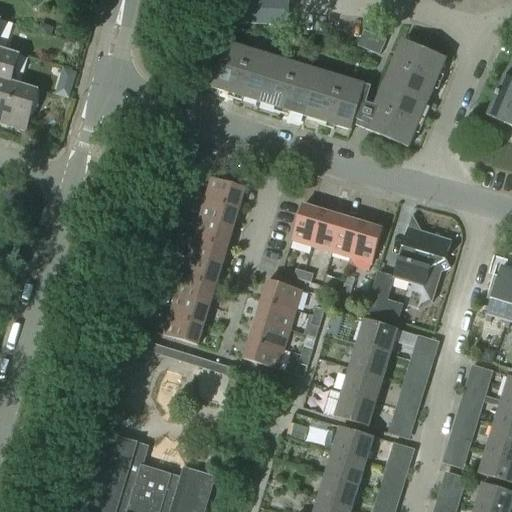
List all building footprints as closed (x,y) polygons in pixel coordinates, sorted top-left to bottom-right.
[(261,0),(238,0),(232,18),(278,34),(287,9),(261,0)] [(38,33),(46,36),(49,28),(40,25),(38,33)] [(380,57),(387,42),(365,32),(358,47),(380,57)] [(409,149),(447,59),(409,43),(381,108),(361,102),(364,92),(225,51),(213,90),(351,132),(354,126),(409,149)] [(0,78),(10,82),(11,81),(19,55),(0,49),(0,78)] [(511,61),(488,118),(508,127),(511,116),(511,61)] [(60,82),(56,95),(69,99),(73,86),(77,73),(64,68),(60,82)] [(10,82),(0,78),(0,124),(24,132),(37,89),(34,89),(11,81),(10,82)] [(38,78),(34,89),(37,89),(46,92),(50,82),(38,78)] [(178,191),(181,182),(172,180),(169,189),(178,191)] [(239,210),(245,190),(212,180),(206,200),(239,210)] [(176,199),(178,191),(169,189),(167,197),(176,199)] [(233,229),(239,210),(206,200),(200,219),(233,229)] [(313,247),(323,214),(303,208),(293,240),(313,247)] [(333,252),(343,219),(323,214),(313,247),(333,252)] [(425,239),(414,217),(412,216),(393,279),(425,289),(433,304),(434,304),(443,274),(451,269),(446,261),(452,242),(431,236),(425,239)] [(166,230),(169,222),(160,219),(157,228),(166,230)] [(227,249),(233,229),(200,219),(195,239),(227,249)] [(352,258),(362,225),(343,219),(333,252),(352,258)] [(372,264),(382,231),(362,225),(352,258),(372,264)] [(164,238),(166,230),(157,228),(155,236),(164,238)] [(221,268),(227,249),(195,239),(189,258),(221,268)] [(154,269),(157,260),(148,258),(146,267),(154,269)] [(215,288),(221,268),(189,258),(183,278),(215,288)] [(152,277),(154,269),(146,267),(143,275),(152,277)] [(505,328),(511,304),(511,272),(502,269),(487,317),(488,318),(486,323),(491,324),(492,318),(506,323),(504,328),(505,328)] [(303,281),(305,273),(296,270),(293,278),(303,281)] [(311,283),(313,275),(305,273),(303,281),(311,283)] [(210,307),(215,288),(183,278),(177,297),(210,307)] [(327,279),(324,288),(335,291),(338,282),(327,279)] [(296,312),(302,292),(269,282),(263,302),(296,312)] [(347,305),(353,286),(345,283),(342,292),(339,302),(347,305)] [(142,308),(145,299),(136,297),(134,305),(142,308)] [(204,326),(210,307),(177,297),(171,317),(204,326)] [(382,315),(387,302),(372,297),(367,310),(382,315)] [(290,332),(296,312),(263,302),(257,321),(290,332)] [(140,316),(142,308),(134,305),(131,314),(140,316)] [(322,320),(325,310),(316,308),(313,317),(322,320)] [(198,347),(204,326),(171,317),(165,337),(198,347)] [(319,328),(322,320),(313,317),(310,326),(319,328)] [(284,351),(290,332),(257,321),(251,341),(284,351)] [(392,356),(400,331),(366,321),(358,346),(392,356)] [(278,371),(284,351),(251,341),(245,361),(278,371)] [(385,380),(392,356),(358,346),(351,370),(385,380)] [(310,359),(313,350),(304,347),(301,356),(310,359)] [(485,349),(482,360),(493,363),(496,353),(485,349)] [(307,367),(310,359),(301,356),(299,364),(307,367)] [(419,372),(423,359),(413,356),(409,368),(419,372)] [(430,375),(434,362),(423,359),(419,372),(430,375)] [(377,405),(385,380),(351,370),(344,394),(377,405)] [(234,401),(240,382),(230,379),(224,397),(234,401)] [(253,397),(257,386),(246,382),(242,394),(253,397)] [(473,400),(477,388),(467,384),(463,397),(473,400)] [(486,397),(488,391),(477,388),(473,400),(484,404),(486,397)] [(370,429),(377,405),(344,394),(336,419),(370,429)] [(486,397),(484,404),(493,405),(502,405),(503,402),(486,397)] [(511,422),(511,401),(504,399),(503,402),(502,405),(498,418),(511,422)] [(404,420),(408,407),(398,404),(394,417),(404,420)] [(415,423),(416,420),(419,411),(408,407),(404,420),(415,423)] [(294,441),(302,417),(294,414),(286,438),(294,441)] [(511,443),(511,422),(498,418),(492,437),(511,443)] [(367,465),(374,440),(341,430),(333,455),(367,465)] [(459,449),(463,436),(452,433),(448,445),(459,449)] [(182,479),(150,470),(142,467),(145,458),(136,455),(139,444),(108,435),(84,511),(206,511),(217,479),(185,469),(182,479)] [(469,452),(473,439),(463,436),(459,449),(469,452)] [(511,464),(511,443),(492,437),(487,456),(511,464)] [(360,489),(367,465),(333,455),(326,479),(360,489)] [(511,485),(511,464),(487,456),(480,476),(511,485)] [(395,480),(399,467),(388,464),(384,477),(395,480)] [(405,483),(409,470),(399,467),(395,480),(405,483)] [(349,511),(352,511),(360,489),(326,479),(319,503),(349,511)] [(511,511),(511,509),(511,494),(483,486),(474,511),(511,511)] [(447,508),(451,495),(440,491),(436,505),(447,508)] [(457,511),(461,498),(451,495),(447,508),(457,511)] [(349,511),(319,503),(315,511),(349,511)]
